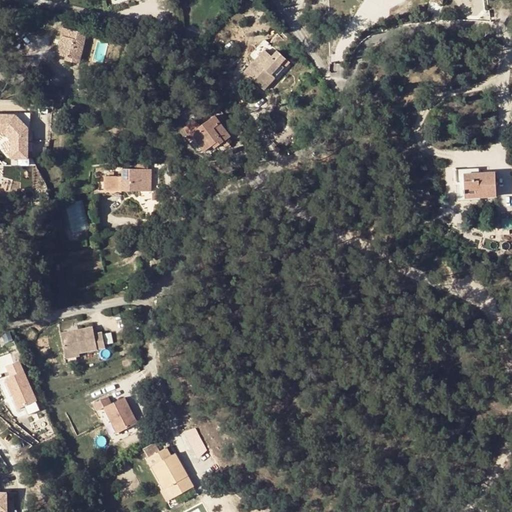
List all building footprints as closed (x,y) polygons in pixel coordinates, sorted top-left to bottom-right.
[(68,38),(62,37),(58,55),(65,57),(80,60),(86,34),(70,30),(68,38)] [(104,62),(107,43),(97,42),(95,61),(104,62)] [(281,65),(278,62),(267,51),(245,73),(264,91),(270,84),(266,80),(281,65)] [(283,58),(278,62),(281,65),(266,80),(270,84),(289,64),(283,58)] [(16,115),(0,114),(0,131),(4,131),(13,139),(13,158),(28,158),(28,128),(16,115)] [(194,121),(184,129),(189,136),(186,138),(189,143),(194,139),(204,152),(212,146),(215,144),(218,147),(222,144),(227,140),(230,138),(214,116),(199,127),(194,121)] [(227,140),(222,144),(226,149),(231,146),(227,140)] [(151,170),(148,170),(135,170),(122,169),(122,177),(122,191),(151,192),(151,170)] [(104,176),(104,190),(122,191),(122,177),(104,176)] [(499,179),(461,186),(465,208),(502,201),(499,179)] [(72,232),(88,230),(84,200),(68,202),(72,232)] [(93,327),(61,333),(65,355),(78,352),(104,347),(101,333),(94,334),(93,327)] [(21,407),(39,399),(21,359),(8,365),(13,375),(7,378),(21,407)] [(108,396),(95,402),(98,410),(105,406),(117,433),(137,423),(125,397),(111,403),(108,396)] [(155,444),(143,450),(147,459),(159,452),(155,444)] [(181,474),(184,472),(174,454),(171,456),(166,448),(147,459),(164,489),(161,490),(167,501),(193,487),(187,476),(183,478),(181,474)] [(0,511),(8,511),(8,490),(0,489),(0,511)]
